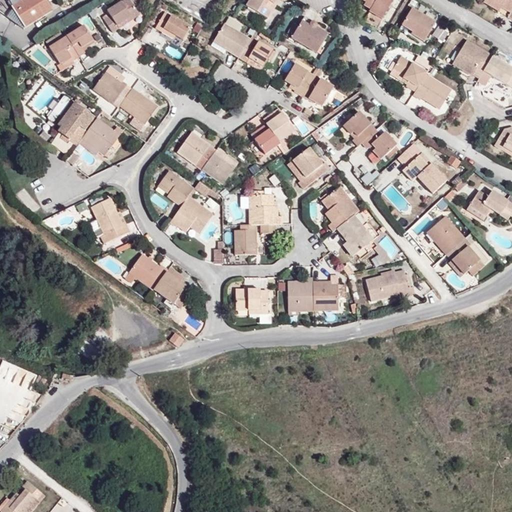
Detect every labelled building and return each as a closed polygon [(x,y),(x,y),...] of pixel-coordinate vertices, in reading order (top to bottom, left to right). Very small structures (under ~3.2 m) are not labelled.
[(49,12),(42,0),(22,0),(8,7),(16,23),(23,28),(49,12)] [(137,14),(128,0),(119,0),(103,11),(107,17),(102,21),(110,32),(137,14)] [(263,10),(268,2),(267,2),(263,0),(244,0),(240,7),(263,21),(268,13),(263,10)] [(377,19),(389,0),(358,0),(361,1),(359,4),(366,9),(364,12),(377,19)] [(498,9),(483,0),(480,4),(495,13),(498,9)] [(511,0),(483,0),(498,9),(507,14),(504,18),(511,22),(511,0)] [(268,13),(272,5),(268,2),(263,10),(268,13)] [(422,39),(433,23),(410,9),(396,31),(408,38),(411,32),(422,39)] [(178,46),(188,30),(162,15),(152,32),(178,46)] [(326,34),(315,27),(317,23),(305,16),(290,38),(314,53),(326,34)] [(228,18),(224,24),(237,32),(241,25),(228,18)] [(235,59),(247,39),(220,22),(207,42),(235,59)] [(285,35),(290,38),(298,26),(293,23),(285,35)] [(92,43),(82,26),(64,37),(76,57),(83,52),(81,49),(92,43)] [(446,33),(436,27),(430,36),(440,42),(446,33)] [(191,42),(199,47),(206,35),(198,31),(191,42)] [(45,49),(64,37),(60,33),(42,44),(45,49)] [(76,57),(64,37),(45,49),(58,68),(76,57)] [(268,52),(269,52),(247,39),(235,59),(243,64),(246,59),(260,67),(263,61),(268,52)] [(220,50),(207,42),(204,46),(217,54),(220,50)] [(474,79),(487,58),(462,43),(451,62),(447,66),(468,81),(471,77),(474,79)] [(272,55),(268,52),(263,61),(267,63),(272,55)] [(424,71),(398,55),(392,64),(404,71),(401,77),(407,80),(402,86),(412,92),(424,71)] [(510,72),(487,58),(474,79),(483,84),(485,82),(487,78),(494,82),(500,86),(510,72)] [(260,67),(246,59),(243,64),(256,72),(260,67)] [(312,76),(291,64),(281,80),(287,84),(295,87),(292,92),(300,97),(312,76)] [(404,71),(392,64),(388,68),(401,77),(404,71)] [(109,71),(100,65),(98,71),(105,76),(109,71)] [(119,87),(105,76),(98,71),(86,87),(96,94),(107,102),(119,87)] [(437,111),(451,88),(424,71),(409,96),(418,102),(419,100),(437,111)] [(509,92),(511,88),(511,72),(510,72),(500,86),(509,92)] [(121,84),(110,75),(108,78),(119,87),(121,84)] [(319,106),(331,87),(312,76),(300,97),(304,99),(307,99),(319,106)] [(114,106),(128,88),(121,84),(119,87),(107,102),(109,103),(114,106)] [(292,92),(295,87),(287,84),(285,88),(292,92)] [(154,108),(128,88),(114,106),(141,125),(154,108)] [(107,102),(96,94),(93,98),(105,107),(109,103),(107,102)] [(81,103),(74,97),(71,102),(78,107),(81,103)] [(498,100),(495,106),(502,110),(505,104),(498,100)] [(81,138),(95,119),(78,107),(71,102),(70,101),(52,125),(59,131),(58,132),(68,139),(69,138),(77,144),(81,138)] [(268,120),(280,111),(276,107),(265,115),(268,120)] [(309,113),(302,109),(299,113),(307,117),(309,113)] [(293,130),(280,111),(262,124),(276,143),(293,130)] [(369,130),(353,111),(335,126),(342,135),(345,131),(349,134),(345,138),(351,145),(355,142),(369,130)] [(102,155),(116,135),(110,131),(95,119),(81,138),(97,150),(102,155)] [(276,143),(262,124),(257,128),(260,134),(251,141),(261,155),(276,143)] [(116,135),(120,129),(115,125),(110,131),(116,135)] [(251,141),(260,134),(257,128),(247,135),(251,141)] [(511,130),(506,128),(503,128),(497,131),(490,140),(498,144),(496,146),(511,156),(511,130)] [(391,147),(378,133),(374,136),(369,130),(355,142),(361,149),(366,144),(369,147),(366,150),(375,160),(379,157),(388,149),(391,147)] [(68,139),(58,132),(55,136),(65,144),(68,139)] [(209,152),(203,148),(206,145),(187,132),(172,153),(195,171),(209,152)] [(97,150),(81,138),(77,144),(93,156),(97,150)] [(496,146),(498,144),(490,140),(487,145),(504,155),(506,152),(496,146)] [(279,141),(276,143),(283,153),(286,150),(279,141)] [(283,153),(276,143),(273,146),(280,155),(283,153)] [(224,157),(212,148),(209,152),(220,161),(224,157)] [(323,171),(318,165),(304,148),(287,162),(301,179),(295,183),(300,190),(323,171)] [(442,183),(410,148),(401,157),(408,164),(398,173),(408,184),(412,179),(427,196),(442,183)] [(388,149),(379,157),(381,159),(391,151),(388,149)] [(218,188),(236,164),(225,155),(224,157),(220,161),(209,152),(195,171),(218,188)] [(452,169),(456,162),(447,157),(443,163),(452,169)] [(301,179),(287,162),(282,166),(295,183),(301,179)] [(326,169),(320,162),(318,165),(323,171),(326,169)] [(177,208),(190,189),(167,171),(156,184),(166,192),(163,197),(177,208)] [(452,187),(459,181),(455,176),(448,183),(452,187)] [(455,192),(463,185),(459,181),(451,188),(455,192)] [(206,190),(195,182),(190,189),(201,197),(206,190)] [(354,213),(335,189),(315,205),(323,215),(327,211),(333,219),(325,224),(323,226),(328,233),(333,228),(350,216),(354,213)] [(216,197),(206,190),(202,196),(211,203),(216,197)] [(445,202),(451,196),(447,192),(441,198),(445,202)] [(511,208),(501,202),(487,194),(483,200),(472,194),(464,209),(482,219),(485,214),(503,224),(505,220),(511,223),(511,222),(511,208)] [(264,214),(264,206),(270,206),(270,196),(245,195),(245,226),(258,225),(260,226),(278,226),(278,214),(264,214)] [(511,201),(504,196),(501,202),(511,208),(511,201)] [(127,230),(123,222),(119,224),(112,210),(106,197),(88,205),(101,233),(97,235),(100,243),(127,230)] [(210,215),(184,197),(177,208),(166,223),(173,228),(181,217),(190,223),(186,228),(196,235),(210,215)] [(432,220),(447,210),(443,204),(411,225),(418,235),(435,223),(432,220)] [(71,207),(61,212),(65,220),(75,215),(71,207)] [(123,222),(116,208),(112,210),(119,224),(123,222)] [(482,219),(464,209),(461,213),(479,224),(482,219)] [(333,219),(327,211),(323,215),(320,217),(325,224),(333,219)] [(394,216),(389,211),(384,215),(388,220),(394,216)] [(101,233),(94,216),(89,218),(97,235),(101,233)] [(370,242),(359,228),(350,216),(333,228),(344,241),(354,254),(370,242)] [(190,223),(181,217),(175,225),(184,231),(186,228),(190,223)] [(457,236),(441,218),(422,234),(441,258),(442,257),(461,241),(457,236)] [(376,237),(364,223),(359,228),(370,242),(376,237)] [(259,256),(258,225),(245,226),(240,226),(240,230),(233,230),(234,256),(246,256),(259,256)] [(274,234),(274,226),(260,226),(260,234),(274,234)] [(457,236),(461,241),(469,235),(464,230),(457,236)] [(388,235),(378,242),(389,257),(398,251),(388,235)] [(354,254),(344,241),(339,244),(350,257),(354,254)] [(461,241),(442,257),(459,278),(464,273),(475,263),(463,250),(466,247),(461,241)] [(212,264),(221,264),(220,250),(211,250),(212,264)] [(164,271),(165,270),(158,265),(156,267),(149,262),(145,259),(139,255),(124,277),(133,283),(148,294),(149,292),(164,271)] [(456,280),(459,278),(447,263),(444,266),(456,280)] [(475,263),(464,273),(468,278),(480,268),(475,263)] [(165,270),(164,271),(178,281),(180,278),(166,268),(165,270)] [(174,298),(181,289),(180,287),(182,284),(178,281),(164,271),(149,292),(168,306),(174,298)] [(402,277),(401,271),(361,281),(366,302),(394,296),(395,299),(407,296),(405,290),(402,277)] [(326,281),(311,281),(311,310),(338,309),(338,299),(338,286),(338,275),(329,275),(329,281),(329,284),(326,284),(326,281)] [(311,281),(311,276),(301,276),(301,282),(288,282),(288,312),(312,311),(311,310),(311,281)] [(129,289),(133,283),(124,277),(120,282),(129,289)] [(285,292),(285,283),(276,283),(277,292),(285,292)] [(271,313),(270,288),(248,288),(236,289),(237,310),(248,309),(249,314),(271,313)] [(186,293),(181,289),(174,298),(179,302),(186,293)] [(173,310),(179,302),(174,298),(168,306),(173,310)] [(178,348),(184,340),(175,333),(169,341),(178,348)] [(32,500),(36,494),(20,481),(15,488),(19,491),(14,497),(9,503),(4,510),(1,507),(0,508),(0,511),(28,511),(36,503),(32,500)] [(11,494),(6,501),(9,503),(14,497),(11,494)] [(32,500),(36,503),(40,498),(36,494),(32,500)]
